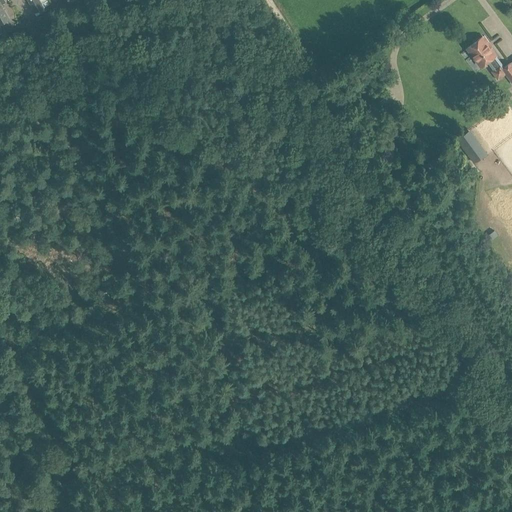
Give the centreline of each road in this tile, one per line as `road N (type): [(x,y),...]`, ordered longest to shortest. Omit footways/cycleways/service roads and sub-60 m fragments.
road 1 (track): [(511,426),(459,342),(306,210),(102,92),(0,60)]
road 2 (track): [(13,339),(348,243)]
road 3 (track): [(511,374),(366,151)]
road 4 (track): [(0,296),(67,511)]
road 5 (unclassified): [(266,0),(366,151)]
